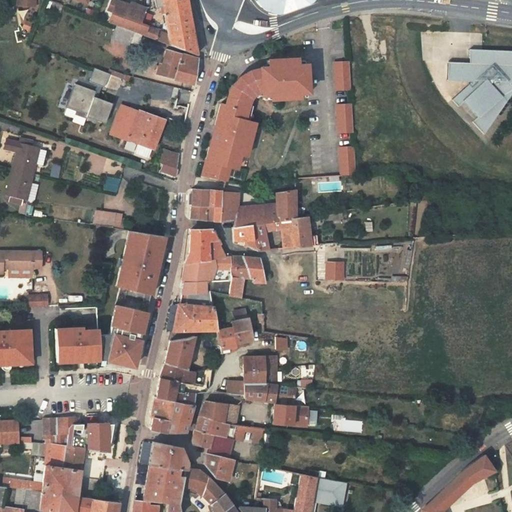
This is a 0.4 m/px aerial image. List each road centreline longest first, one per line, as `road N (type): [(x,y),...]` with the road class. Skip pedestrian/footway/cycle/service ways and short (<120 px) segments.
road 1 (residential): [(179,225),(138,432)]
road 2 (residential): [(224,28),(192,128),(179,225)]
road 3 (primary): [(224,28),(252,33),(344,4),(387,0)]
road 4 (residential): [(408,511),(511,427)]
